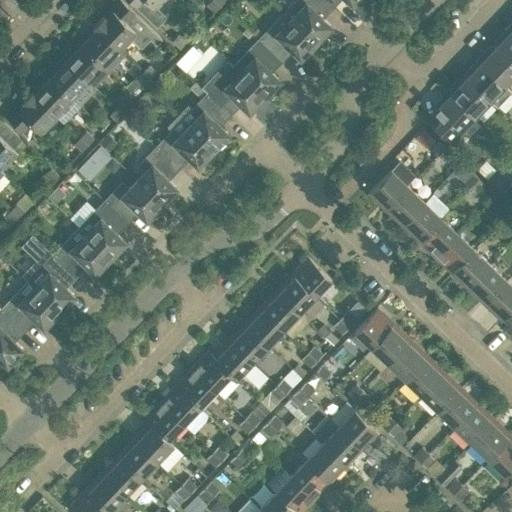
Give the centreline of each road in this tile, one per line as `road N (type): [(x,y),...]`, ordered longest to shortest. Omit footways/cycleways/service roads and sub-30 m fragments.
road 1 (residential): [(28,423),(62,456),(204,309),(170,276)]
road 2 (residential): [(511,388),(302,186)]
road 3 (unclassified): [(28,423),(170,276)]
road 4 (unclassified): [(302,186),(330,155),(356,88),(386,48)]
road 5 (unclassified): [(170,276),(194,251),(267,220),(302,186)]
road 6 (residential): [(496,0),(419,80),(386,48)]
